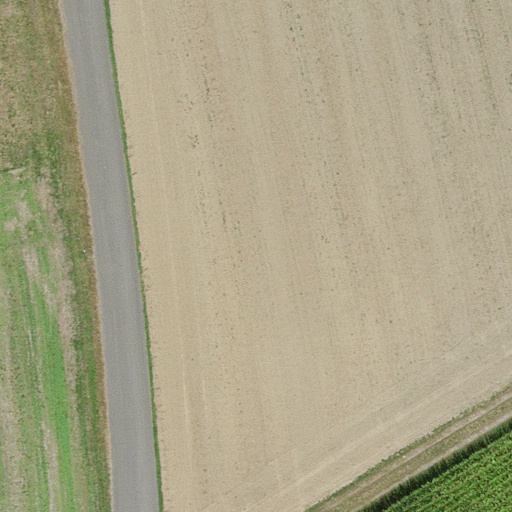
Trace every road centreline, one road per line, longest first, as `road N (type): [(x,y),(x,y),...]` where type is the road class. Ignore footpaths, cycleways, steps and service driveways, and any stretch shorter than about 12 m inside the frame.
road 1 (unclassified): [(133,511),(121,306),(77,0)]
road 2 (track): [(511,400),(337,511)]
